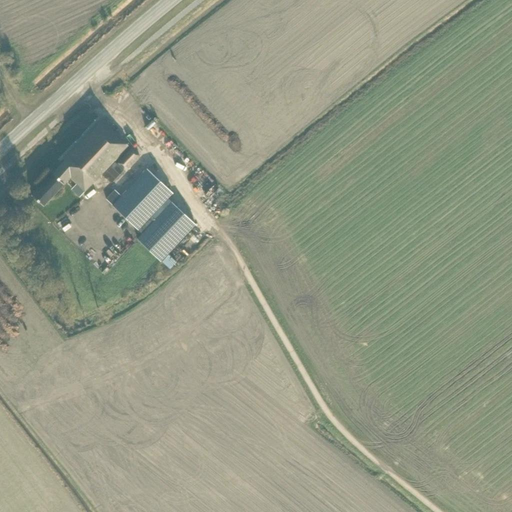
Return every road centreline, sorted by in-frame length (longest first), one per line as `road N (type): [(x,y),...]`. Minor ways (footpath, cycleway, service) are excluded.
road 1 (track): [(439,511),(341,430),(218,227),(94,91)]
road 2 (primary): [(0,150),(170,0)]
